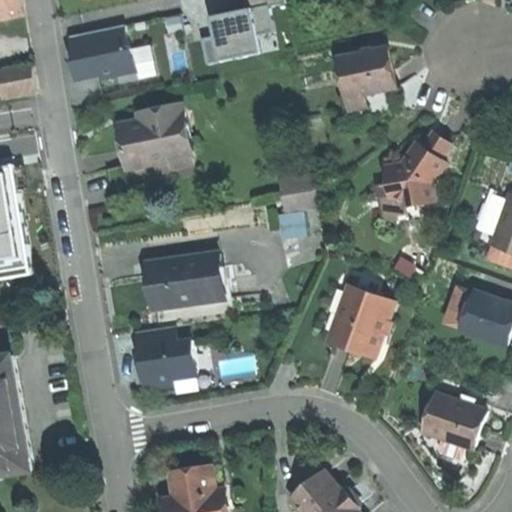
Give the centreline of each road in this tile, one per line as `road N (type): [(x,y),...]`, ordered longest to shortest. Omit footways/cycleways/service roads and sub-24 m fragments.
road 1 (residential): [(110,433),(39,0)]
road 2 (residential): [(110,433),(265,407),(336,412),(369,436),(431,511)]
